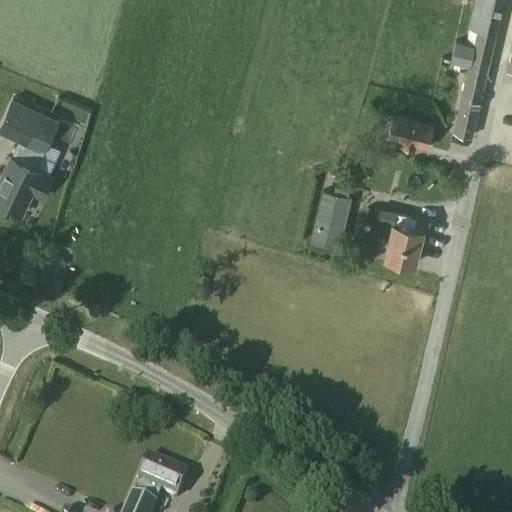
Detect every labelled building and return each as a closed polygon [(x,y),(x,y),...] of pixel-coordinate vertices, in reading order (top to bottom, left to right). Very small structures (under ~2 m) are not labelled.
[(476,0),(470,28),(478,30),(475,44),(458,41),(453,61),(470,65),(455,131),(473,135),(503,0),(476,0)] [(0,130),(18,140),(0,178),(0,204),(23,215),(33,193),(43,198),(53,177),(35,168),(59,119),(11,97),(0,122),(0,130)] [(434,127),(393,116),(388,137),(404,141),(403,146),(415,149),(416,144),(429,147),(434,127)] [(339,246),(351,198),(348,198),(350,188),(336,185),(334,194),(324,192),(312,239),(339,246)] [(416,264),(424,229),(415,227),(418,216),(379,207),(376,219),(393,223),(385,256),(416,264)] [(133,494),(156,504),(161,491),(177,498),(187,474),(148,457),(138,482),(133,494)] [(56,502),(28,490),(23,503),(45,511),(80,511),(85,500),(61,490),(56,502)] [(151,511),(155,504),(156,504),(133,494),(132,493),(123,511),(151,511)]
